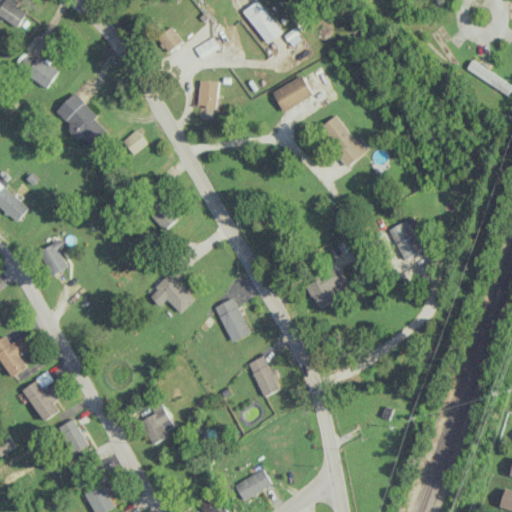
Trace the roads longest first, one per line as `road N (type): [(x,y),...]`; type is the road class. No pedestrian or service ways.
road 1 (residential): [(341,511),(324,417),(287,329),(118,44),(74,0)]
road 2 (residential): [(159,511),(0,248)]
